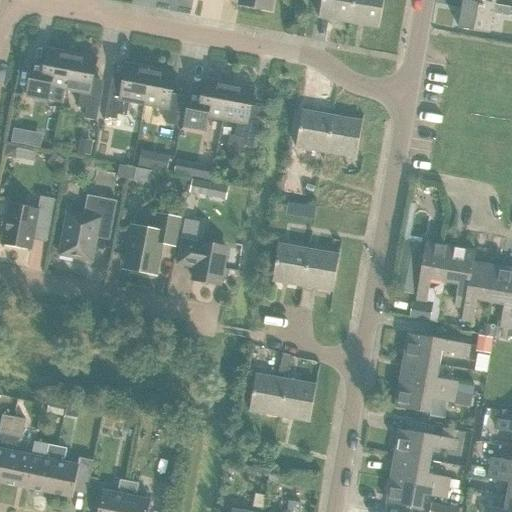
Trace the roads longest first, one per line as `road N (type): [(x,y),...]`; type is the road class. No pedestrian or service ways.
road 1 (residential): [(336,511),(406,97)]
road 2 (residential): [(406,97),(358,85),(316,56),(75,11)]
road 3 (residential): [(211,326),(173,306),(0,277)]
